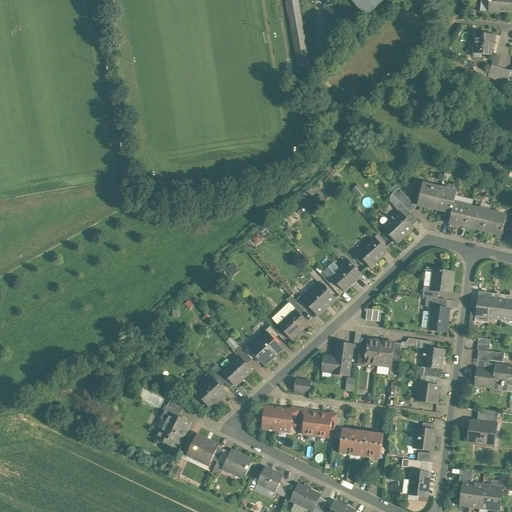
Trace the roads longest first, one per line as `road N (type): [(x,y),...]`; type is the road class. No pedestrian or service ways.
road 1 (residential): [(396,511),(236,434),(234,423),(427,240),(473,247)]
road 2 (residential): [(473,247),(434,511)]
